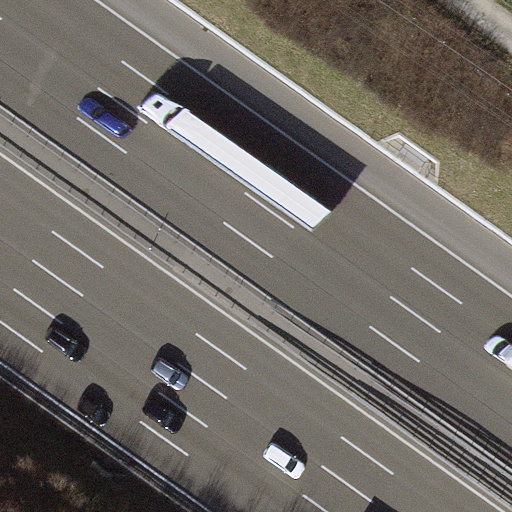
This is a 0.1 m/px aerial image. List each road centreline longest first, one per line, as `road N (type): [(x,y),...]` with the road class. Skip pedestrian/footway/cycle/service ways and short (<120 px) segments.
road 1 (motorway): [(511,382),(0,18)]
road 2 (motorway): [(0,257),(357,511)]
